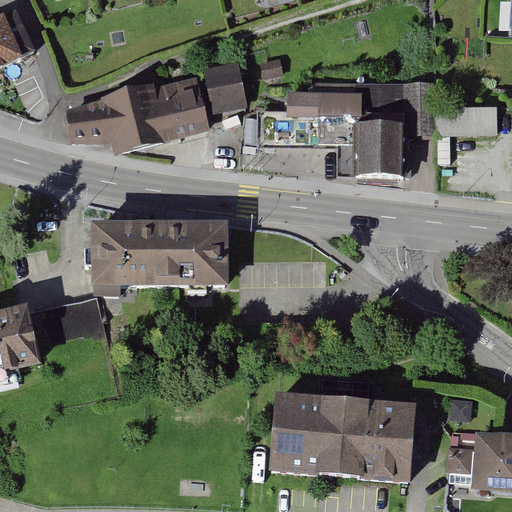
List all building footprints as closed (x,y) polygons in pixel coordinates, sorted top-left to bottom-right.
[(0,72),(34,56),(13,13),(0,19),(0,72)] [(102,112),(67,120),(69,150),(112,150),(114,159),(210,138),(206,121),(245,112),(237,72),(197,80),(197,85),(155,96),(154,92),(101,106),(102,112)] [(258,120),(261,166),(333,164),(336,182),(402,190),(400,146),(434,145),(431,91),(360,90),(360,104),(286,105),(285,120),(258,120)] [(497,115),(437,115),(437,147),(497,147),(497,115)] [(226,231),(165,232),(165,288),(226,286),(226,231)] [(165,232),(98,234),(98,289),(105,289),(105,298),(121,297),(121,289),(165,288),(165,232)] [(21,317),(0,322),(0,376),(38,367),(27,316),(21,317)] [(417,413),(276,402),(270,480),(411,491),(417,413)] [(472,495),(511,497),(511,441),(476,439),(472,495)]
